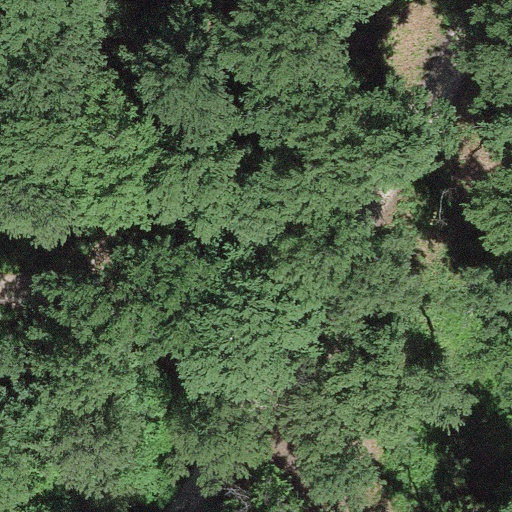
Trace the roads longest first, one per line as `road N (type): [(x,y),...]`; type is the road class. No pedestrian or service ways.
road 1 (track): [(165,511),(493,0)]
road 2 (track): [(259,372),(167,314),(0,284)]
